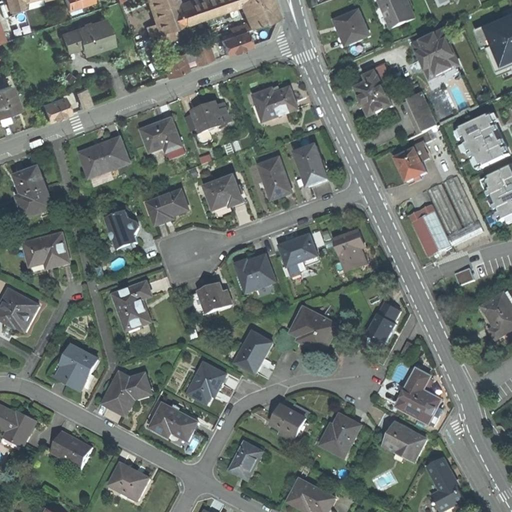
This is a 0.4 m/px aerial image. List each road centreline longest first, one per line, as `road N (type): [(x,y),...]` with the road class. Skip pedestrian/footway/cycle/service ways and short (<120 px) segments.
road 1 (residential): [(300,38),(0,150)]
road 2 (tertiary): [(413,283),(511,494)]
road 3 (residential): [(0,384),(32,390),(200,479)]
road 4 (residential): [(200,479),(244,404),(299,383),(355,376)]
road 5 (residential): [(369,189),(195,252)]
road 6 (tertiary): [(300,38),(369,189)]
